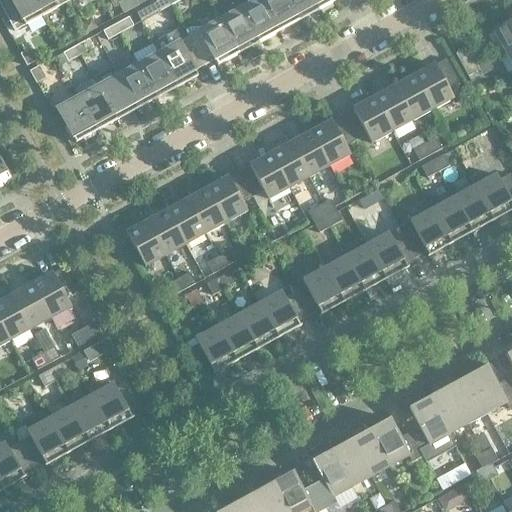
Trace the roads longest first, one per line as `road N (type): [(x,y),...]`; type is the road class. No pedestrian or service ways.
road 1 (residential): [(511,251),(26,511)]
road 2 (residential): [(0,239),(432,0)]
road 3 (residential): [(170,511),(511,325)]
